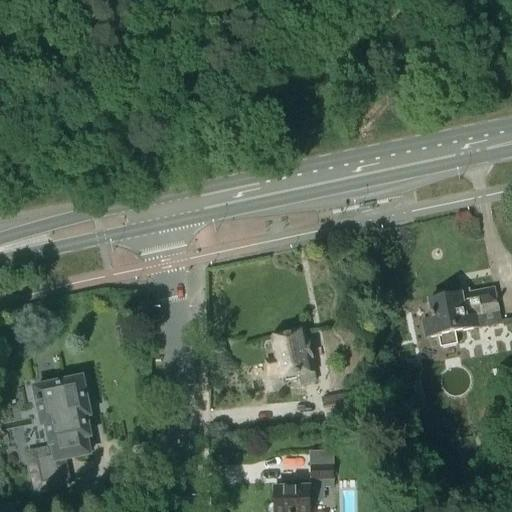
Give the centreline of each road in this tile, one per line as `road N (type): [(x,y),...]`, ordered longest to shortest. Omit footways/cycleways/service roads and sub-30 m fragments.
road 1 (primary): [(166,211),(511,138)]
road 2 (residential): [(182,511),(178,323),(166,211)]
road 3 (track): [(188,206),(169,103),(167,0)]
road 4 (primary): [(0,250),(166,211)]
